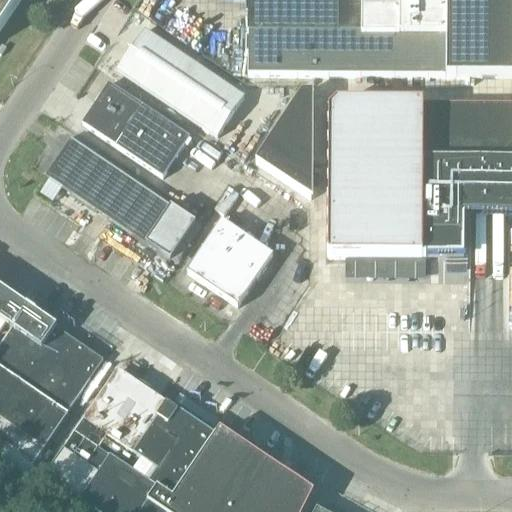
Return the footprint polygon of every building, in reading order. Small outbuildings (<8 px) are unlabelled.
[(0,0),(0,31),(21,0),(0,0)] [(511,0),(247,0),(247,79),(511,80),(511,0)] [(144,33),(117,73),(216,140),(243,100),(144,33)] [(189,139),(108,86),(81,127),(161,181),(189,139)] [(313,203),(312,95),(302,96),(256,166),(313,203)] [(328,115),(328,260),(418,261),(418,260),(458,261),(459,213),(511,213),(511,108),(423,108),(423,107),(336,106),(328,115)] [(74,136),(70,143),(94,159),(98,153),(74,136)] [(70,143),(45,180),(145,247),(170,264),(195,227),(169,210),(153,199),(94,159),(70,143)] [(500,264),(510,264),(511,221),(501,220),(500,264)] [(238,310),(273,258),(221,224),(186,275),(238,310)] [(26,310),(24,309),(0,292),(0,449),(31,471),(31,470),(67,417),(66,417),(102,363),(35,316),(26,309),(26,310)] [(307,352),(303,359),(323,368),(327,360),(307,352)] [(139,368),(132,363),(128,370),(135,374),(139,368)] [(87,511),(163,511),(213,439),(177,414),(176,415),(167,409),(168,408),(117,373),(43,482),(87,511)] [(216,440),(213,439),(163,511),(306,511),(314,498),(220,434),(216,440)] [(0,449),(0,471),(25,489),(36,473),(31,470),(31,471),(0,449)]
